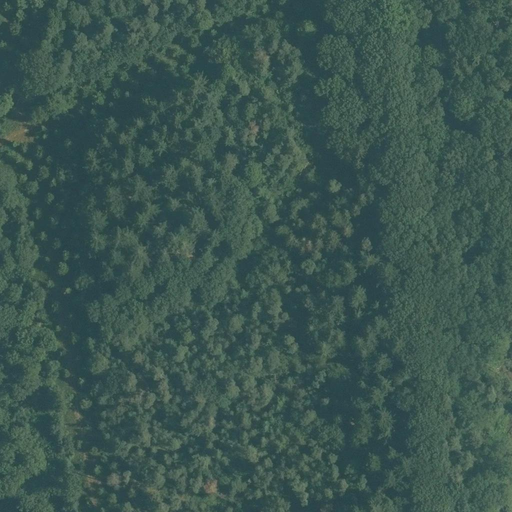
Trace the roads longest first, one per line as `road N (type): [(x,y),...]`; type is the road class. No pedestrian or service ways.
road 1 (track): [(437,511),(376,0)]
road 2 (track): [(338,0),(0,148)]
